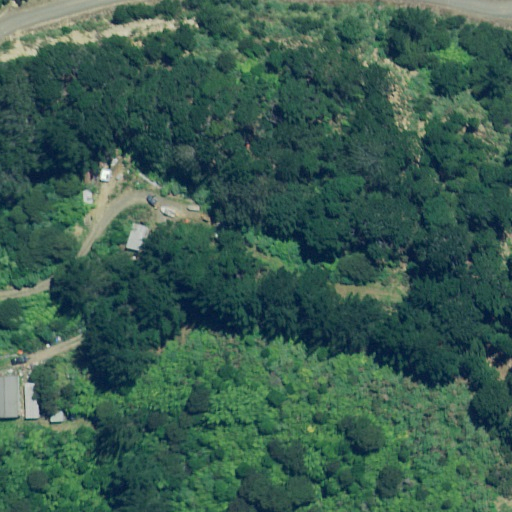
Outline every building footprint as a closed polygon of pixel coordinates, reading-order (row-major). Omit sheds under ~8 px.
[(98,191),(89,189),(87,203),(96,204),(98,191)] [(151,227),(136,224),(131,246),(146,249),(151,227)] [(0,417),(22,417),(22,377),(0,377),(0,417)] [(38,405),(38,386),(30,386),(31,418),(44,417),(43,405),(38,405)] [(69,412),(56,411),(56,424),(68,424),(69,412)]
